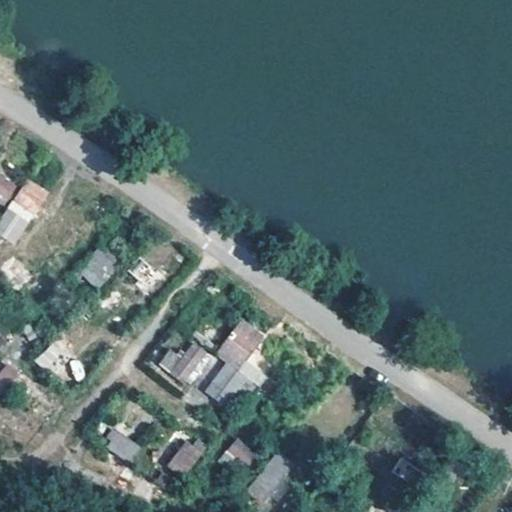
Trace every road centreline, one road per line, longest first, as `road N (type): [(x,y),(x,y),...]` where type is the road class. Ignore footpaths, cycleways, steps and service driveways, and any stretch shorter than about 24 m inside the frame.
road 1 (residential): [(223,251),(511,458)]
road 2 (residential): [(0,107),(223,251)]
road 3 (residential): [(123,372),(223,251)]
road 4 (residential): [(44,468),(123,372)]
